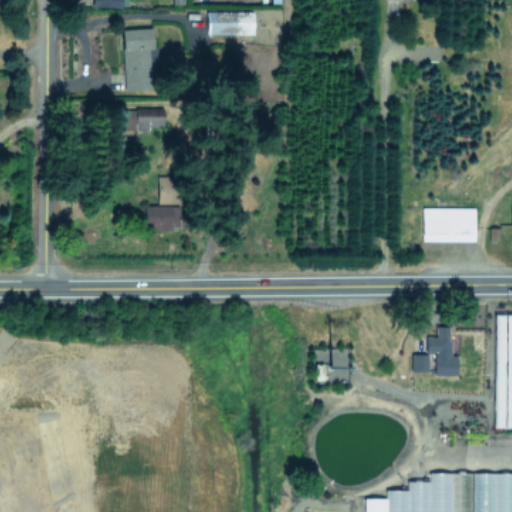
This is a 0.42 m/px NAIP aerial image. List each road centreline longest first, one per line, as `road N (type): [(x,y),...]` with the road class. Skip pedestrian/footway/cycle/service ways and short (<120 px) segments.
road 1 (secondary): [(0,288),(511,284)]
road 2 (residential): [(42,288),(43,0)]
road 3 (residential): [(55,511),(38,429),(42,340)]
